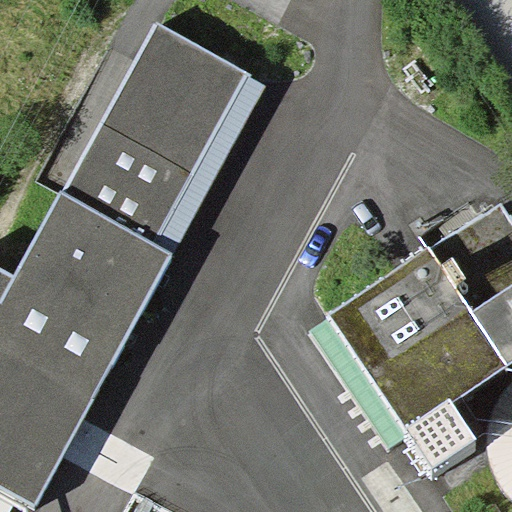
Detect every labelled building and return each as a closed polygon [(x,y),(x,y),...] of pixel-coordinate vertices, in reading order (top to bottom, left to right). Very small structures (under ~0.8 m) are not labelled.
[(249,76),(155,23),(59,191),(157,244),(249,76)] [(265,84),(249,76),(157,244),(172,253),(265,84)] [(511,200),(504,189),(342,297),(434,434),(483,401),(465,374),(511,342),(511,200)] [(157,244),(59,191),(13,277),(0,270),(0,487),(35,506),(172,253),(157,244)] [(511,486),(511,387),(500,405),(493,429),(495,454),(504,477),(511,486)]
